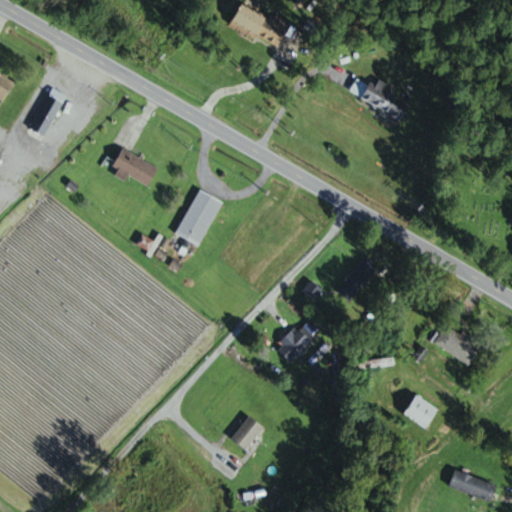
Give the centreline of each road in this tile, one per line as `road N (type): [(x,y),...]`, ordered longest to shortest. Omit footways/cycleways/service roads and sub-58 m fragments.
road 1 (secondary): [(511,302),(0,12)]
road 2 (residential): [(59,511),(349,211)]
